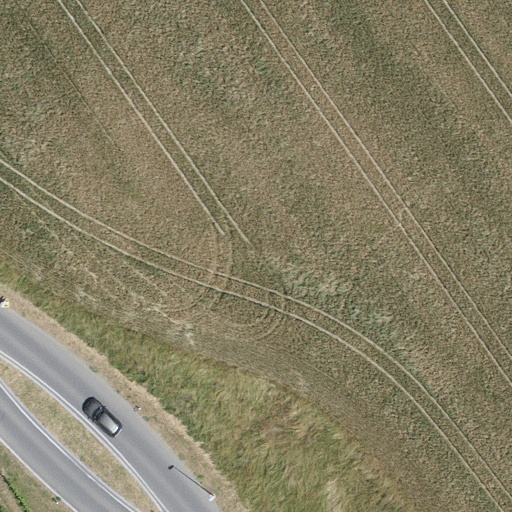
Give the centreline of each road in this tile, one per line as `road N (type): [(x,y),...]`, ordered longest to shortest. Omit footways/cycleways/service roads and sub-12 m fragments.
road 1 (tertiary): [(179,511),(85,386),(0,331)]
road 2 (tertiary): [(0,405),(102,511)]
